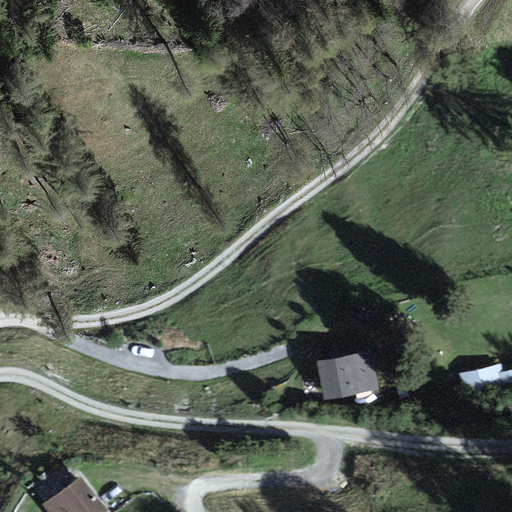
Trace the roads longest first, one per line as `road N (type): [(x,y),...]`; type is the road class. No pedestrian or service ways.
road 1 (track): [(0,316),(100,316),(184,286),(363,147),(474,0)]
road 2 (track): [(0,372),(139,417),(511,443)]
road 3 (track): [(333,431),(314,473),(210,478),(193,494),(196,511)]
